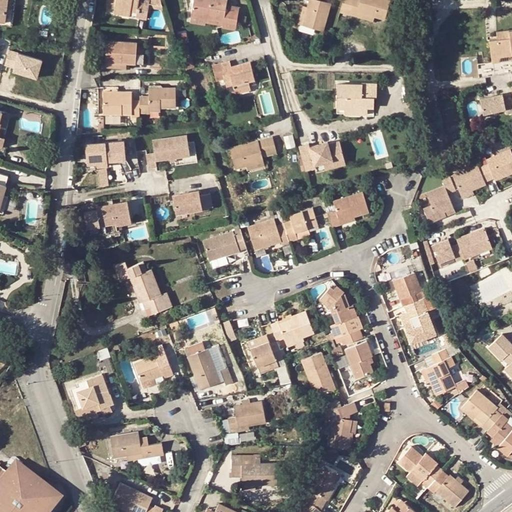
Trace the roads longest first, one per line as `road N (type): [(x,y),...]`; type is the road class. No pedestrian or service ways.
road 1 (unclassified): [(81,0),(42,327)]
road 2 (unclassified): [(42,327),(38,375),(86,511)]
road 3 (residential): [(409,404),(356,253)]
road 4 (residential): [(510,494),(454,434),(409,404)]
road 5 (unclassified): [(409,404),(351,511)]
